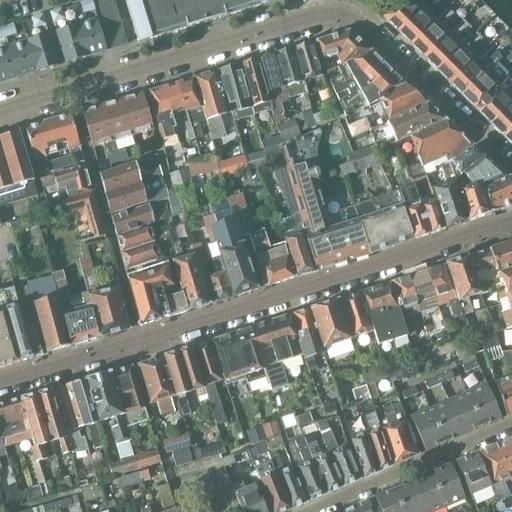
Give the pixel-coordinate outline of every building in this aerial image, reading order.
[(91,0),(81,3),(84,13),(94,10),(91,0)] [(125,0),(138,41),(138,43),(275,1),(275,0),(125,0)] [(402,0),(384,18),(398,32),(423,5),(418,0),(402,0)] [(411,45),(436,18),(430,12),(440,2),(438,0),(427,0),(427,1),(423,5),(398,32),(411,45)] [(118,13),(115,2),(107,5),(110,15),(118,13)] [(103,17),(110,15),(107,5),(100,7),(103,17)] [(436,18),(411,45),(424,58),(450,32),(443,25),(453,15),(446,8),(436,18)] [(51,13),(54,22),(64,19),(61,9),(51,13)] [(113,25),(121,23),(118,13),(110,15),(113,25)] [(43,15),(32,19),(35,28),(45,25),(43,15)] [(103,17),(106,28),(113,25),(110,15),(103,17)] [(78,26),(87,57),(107,51),(97,20),(78,26)] [(437,72),(467,42),(463,39),(460,42),(455,38),(462,31),(466,34),(471,28),(462,20),(450,32),(424,58),(437,72)] [(121,23),(113,25),(117,36),(124,33),(121,23)] [(3,28),(6,37),(16,34),(13,25),(3,28)] [(87,57),(78,26),(78,25),(57,31),(66,63),(87,57)] [(109,38),(117,36),(113,25),(106,28),(109,38)] [(350,31),(317,42),(318,47),(322,60),(337,56),(340,66),(372,53),(350,31)] [(120,47),(128,44),(124,33),(117,36),(120,47)] [(450,85),(477,58),(476,58),(479,55),(473,49),(483,39),(476,33),(467,43),(467,42),(437,72),(450,85)] [(27,40),(28,41),(37,72),(58,66),(48,34),(27,40)] [(120,47),(117,36),(109,38),(112,49),(120,47)] [(37,72),(28,41),(9,47),(18,78),(37,72)] [(307,94),(325,88),(314,48),(312,43),(293,48),(307,94)] [(0,83),(18,78),(9,47),(0,49),(0,83)] [(508,52),(503,47),(496,54),(484,66),(477,58),(450,85),(463,97),(490,71),(508,52)] [(307,94),(293,48),(275,54),(289,99),(307,94)] [(476,111),(503,84),(507,80),(504,77),(507,74),(503,71),(511,61),(511,56),(508,52),(490,71),(463,97),(476,111)] [(342,76),(330,81),(333,88),(383,63),(379,60),(372,53),(340,66),(338,67),(342,76)] [(258,59),(272,109),(276,123),(286,120),(282,104),(289,102),(288,99),(289,99),(275,54),(258,59)] [(241,64),(249,98),(253,114),(272,109),(258,59),(241,64)] [(351,96),(360,90),(393,73),(383,63),(333,88),(336,94),(347,89),(351,96)] [(249,98),(241,64),(217,71),(224,98),(227,97),(229,105),(232,114),(234,120),(253,114),(249,98)] [(193,78),(206,121),(212,141),(226,137),(220,118),(232,114),(229,105),(227,97),(224,98),(217,71),(193,78)] [(342,100),(339,102),(344,112),(365,100),(367,103),(404,84),(396,76),(393,74),(393,73),(360,90),(351,96),(342,100)] [(206,121),(193,78),(178,83),(191,129),(192,129),(194,139),(202,137),(198,123),(206,121)] [(191,129),(178,83),(164,87),(177,134),(178,134),(186,131),(189,141),(194,139),(192,129),(191,129)] [(404,84),(367,103),(370,109),(381,103),(388,116),(390,122),(427,104),(416,95),(415,94),(411,90),(410,89),(406,85),(405,84),(404,85),(404,84)] [(476,111),(490,124),(511,102),(511,93),(503,84),(476,111)] [(178,135),(178,134),(177,134),(164,87),(148,92),(150,97),(156,120),(162,140),(178,135)] [(142,94),(122,100),(133,136),(153,130),(142,94)] [(102,106),(114,142),(133,136),(122,100),(102,106)] [(511,102),(490,124),(503,137),(511,127),(511,102)] [(377,128),(370,131),(380,151),(396,144),(400,142),(410,137),(445,121),(441,118),(430,107),(427,104),(390,122),(377,128)] [(102,106),(83,112),(93,148),(114,142),(102,106)] [(336,111),(333,109),(313,116),(316,126),(338,116),(336,111)] [(311,112),(295,118),(295,120),(299,132),(315,126),(311,112)] [(55,147),(67,143),(69,150),(76,148),(80,147),(71,115),(48,122),(55,147)] [(295,120),(277,126),(281,137),(283,145),(301,137),(299,132),(295,120)] [(462,136),(445,121),(410,137),(421,165),(421,167),(423,166),(444,156),(447,161),(470,144),(462,137),(462,136)] [(48,122),(26,129),(34,160),(45,156),(44,150),(55,147),(48,122)] [(511,127),(503,137),(511,146),(511,127)] [(0,225),(1,226),(0,221),(0,207),(37,196),(33,182),(34,181),(19,131),(18,131),(18,132),(0,137),(0,225)] [(333,228),(317,175),(313,176),(301,137),(283,145),(279,147),(279,148),(306,238),(307,237),(317,272),(339,264),(344,262),(333,228)] [(269,140),(261,143),(264,152),(272,150),(269,140)] [(153,141),(143,144),(146,153),(156,150),(154,147),(153,141)] [(348,156),(351,164),(359,162),(377,156),(374,147),(348,156)] [(473,147),(449,164),(454,180),(485,157),(473,147)] [(287,247),(297,278),(317,272),(307,237),(306,238),(279,148),(272,150),(264,152),(268,165),(273,164),(289,214),(295,235),(285,239),(287,247)] [(124,150),(116,153),(119,163),(127,160),(124,150)] [(264,152),(245,158),(248,171),(268,165),(264,152)] [(116,153),(107,156),(110,165),(119,163),(116,153)] [(377,156),(364,160),(367,168),(380,164),(377,156)] [(444,156),(423,166),(425,172),(433,169),(434,167),(447,161),(444,156)] [(60,160),(62,169),(75,165),(72,157),(60,160)] [(486,191),(509,179),(485,157),(454,180),(468,222),(493,214),(493,213),(486,191)] [(245,158),(217,165),(219,171),(221,178),(248,171),(245,158)] [(62,169),(60,160),(47,164),(49,173),(62,169)] [(100,174),(106,194),(141,182),(135,163),(100,174)] [(351,164),(340,168),(344,177),(356,172),(353,164),(351,164)] [(447,186),(432,191),(446,229),(468,222),(454,180),(449,164),(442,168),(447,186)] [(62,201),(93,192),(85,166),(80,168),(41,179),(44,191),(49,204),(62,201)] [(160,167),(151,169),(154,179),(162,176),(160,167)] [(424,173),(410,177),(406,169),(398,172),(405,190),(397,193),(414,240),(446,229),(432,191),(425,172),(424,173)] [(188,170),(170,176),(175,195),(193,189),(188,170)] [(511,185),(509,179),(486,191),(493,213),(511,206),(511,185)] [(106,194),(111,215),(146,202),(141,182),(106,194)] [(166,190),(158,192),(159,195),(161,201),(168,199),(169,199),(166,190)] [(377,199),(375,199),(392,247),(394,246),(414,240),(397,193),(396,193),(396,192),(377,199)] [(266,287),(297,278),(287,247),(271,252),(264,230),(254,234),(242,194),(228,199),(235,221),(241,238),(248,236),(263,277),(261,277),(263,281),(264,285),(265,284),(266,287)] [(161,216),(153,218),(154,224),(161,222),(167,218),(182,214),(177,197),(176,197),(169,199),(168,199),(172,210),(160,214),(161,216)] [(373,200),(353,207),(371,254),(390,247),(392,247),(375,199),(373,200)] [(112,217),(117,236),(155,224),(154,224),(153,218),(149,205),(112,217)] [(334,225),(333,228),(344,262),(371,254),(353,207),(339,212),(344,224),(343,225),(340,223),(334,225)] [(13,235),(38,226),(35,215),(10,224),(13,235)] [(214,215),(204,218),(211,242),(215,241),(213,236),(211,228),(218,226),(214,215)] [(218,226),(211,228),(215,241),(216,244),(219,253),(221,260),(233,297),(258,289),(256,284),(248,259),(243,246),(241,238),(235,221),(218,226)] [(105,236),(101,222),(90,226),(94,239),(105,236)] [(151,225),(117,236),(121,254),(171,238),(169,229),(154,233),(151,225)] [(171,238),(121,254),(126,271),(161,259),(163,265),(169,263),(173,261),(169,247),(173,245),(171,238)] [(173,245),(169,247),(173,261),(186,304),(192,303),(197,308),(210,304),(198,266),(194,255),(191,256),(184,258),(180,243),(173,245)] [(511,243),(490,251),(498,274),(511,269),(511,243)] [(200,244),(192,246),(194,255),(198,266),(206,264),(200,244)] [(216,244),(206,247),(212,262),(221,260),(219,253),(216,244)] [(86,245),(80,247),(84,259),(89,257),(86,245)] [(490,251),(469,258),(479,286),(490,282),(493,292),(497,291),(500,290),(499,285),(502,283),(498,274),(490,251)] [(84,259),(79,261),(88,293),(87,293),(99,339),(131,329),(120,289),(96,296),(94,290),(95,290),(96,289),(97,288),(97,287),(97,286),(93,274),(94,273),(89,257),(84,259)] [(479,286),(469,258),(447,265),(464,317),(474,313),(468,299),(481,294),(479,286)] [(206,264),(198,266),(210,304),(233,297),(221,260),(212,262),(211,262),(206,264)] [(169,263),(176,288),(155,295),(162,319),(190,311),(189,309),(187,309),(186,305),(186,304),(173,261),(169,263)] [(134,280),(129,281),(140,326),(154,322),(160,320),(162,319),(155,295),(176,288),(169,263),(163,265),(164,270),(134,280)] [(464,317),(447,265),(429,271),(441,306),(449,303),(455,320),(464,317)] [(511,269),(498,274),(502,283),(499,285),(500,290),(504,289),(506,295),(511,293),(511,269)] [(441,306),(429,271),(409,277),(421,313),(426,311),(441,306)] [(45,279),(28,283),(29,286),(33,304),(48,354),(73,346),(58,297),(54,284),(52,277),(45,279)] [(408,318),(408,317),(421,313),(409,277),(392,283),(406,331),(413,328),(410,319),(408,318)] [(64,282),(54,284),(58,297),(73,346),(99,339),(87,293),(69,298),(65,285),(64,282)] [(406,331),(392,283),(376,288),(393,341),(408,336),(406,331)] [(29,286),(15,290),(21,314),(31,353),(32,359),(48,354),(33,304),(29,286)] [(32,359),(31,353),(21,314),(14,288),(0,292),(9,321),(20,362),(32,359)] [(375,331),(374,332),(379,345),(393,341),(376,288),(362,293),(375,331)] [(500,290),(497,291),(501,301),(507,299),(511,310),(504,312),(502,312),(508,330),(511,328),(511,293),(506,295),(504,289),(500,290)] [(0,290),(0,368),(8,366),(20,362),(17,353),(9,321),(5,310),(0,292),(0,290)] [(339,300),(352,339),(374,332),(375,331),(362,293),(339,300)] [(339,300),(312,309),(324,348),(352,339),(339,300)] [(312,309),(292,316),(303,355),(305,359),(309,371),(317,368),(313,356),(325,352),(324,348),(312,309)] [(292,316),(252,329),(267,378),(271,392),(287,386),(280,363),(303,355),(292,316)] [(458,325),(446,329),(449,337),(461,333),(458,325)] [(491,325),(482,329),(484,336),(493,332),(491,325)] [(238,340),(235,341),(246,379),(248,384),(267,378),(252,329),(235,334),(235,335),(237,335),(238,340)] [(446,330),(435,334),(438,341),(449,338),(446,330)] [(480,338),(484,352),(500,347),(496,333),(480,338)] [(230,336),(212,342),(226,386),(246,379),(235,341),(231,342),(229,338),(230,337),(230,336)] [(456,351),(460,361),(461,360),(469,357),(470,357),(478,354),(474,343),(456,351)] [(193,353),(204,388),(210,406),(216,425),(226,421),(214,383),(221,381),(212,353),(209,344),(192,349),(193,353)] [(500,347),(484,352),(485,353),(487,362),(488,361),(503,357),(502,353),(500,347)] [(192,349),(178,354),(190,393),(196,391),(204,388),(193,353),(192,349)] [(503,357),(506,365),(511,362),(511,351),(502,353),(503,357)] [(190,393),(178,354),(164,358),(176,396),(182,417),(190,414),(185,394),(190,393)] [(469,357),(461,360),(463,366),(472,363),(470,357),(469,357)] [(164,358),(139,367),(150,405),(156,403),(160,416),(162,425),(170,423),(169,418),(172,417),(171,413),(175,412),(171,398),(176,396),(164,358)] [(475,362),(463,367),(466,374),(478,368),(475,362)] [(127,428),(147,421),(132,367),(110,374),(120,403),(127,428)] [(414,367),(402,371),(404,379),(416,375),(414,367)] [(386,369),(364,376),(368,385),(374,383),(390,378),(386,369)] [(401,369),(390,372),(394,383),(404,379),(402,371),(401,369)] [(511,370),(493,377),(506,416),(511,413),(511,370)] [(438,378),(441,385),(454,379),(451,373),(438,378)] [(85,381),(97,424),(112,420),(113,424),(119,422),(120,427),(112,429),(116,445),(131,441),(127,428),(120,403),(110,374),(85,381)] [(441,385),(438,378),(425,384),(427,390),(441,385)] [(67,387),(79,430),(88,428),(94,450),(103,447),(97,424),(85,381),(67,387)] [(368,385),(366,386),(371,400),(379,398),(374,383),(368,385)] [(483,427),(502,419),(487,385),(467,393),(483,427)] [(366,386),(352,391),(357,405),(371,400),(366,386)] [(53,391),(71,453),(72,455),(88,451),(84,435),(80,436),(79,430),(67,387),(53,391)] [(414,389),(402,394),(405,400),(417,395),(414,389)] [(38,396),(51,443),(59,440),(63,455),(71,453),(53,391),(38,396)] [(449,402),(464,435),(483,427),(467,393),(449,402)] [(38,396),(22,400),(33,438),(36,447),(31,448),(34,455),(36,463),(39,462),(48,459),(43,445),(51,443),(38,396)] [(18,443),(33,438),(22,400),(6,405),(18,443)] [(464,435),(449,402),(430,410),(445,444),(464,435)] [(335,404),(323,408),(325,416),(338,412),(335,404)] [(0,433),(4,447),(18,443),(6,405),(0,406),(0,433)] [(393,466),(420,454),(406,421),(401,406),(376,414),(393,466)] [(426,452),(445,444),(430,410),(411,418),(426,452)] [(309,413),(296,417),(300,427),(313,422),(309,413)] [(376,413),(361,418),(379,472),(393,466),(376,414),(376,413)] [(361,418),(346,422),(352,440),(365,478),(379,472),(361,418)] [(325,420),(316,423),(320,433),(328,429),(325,420)] [(277,425),(264,429),(268,440),(281,435),(277,425)] [(262,427),(246,432),(247,435),(251,446),(266,440),(262,427)] [(343,487),(360,480),(346,445),(338,449),(330,432),(322,436),(329,453),(343,487)] [(271,461),(291,509),(307,503),(292,467),(285,470),(275,448),(283,445),(280,435),(271,439),(263,442),(268,453),(271,461)] [(327,494),(343,487),(329,453),(321,456),(312,435),(303,439),(327,494)] [(188,436),(163,444),(165,453),(187,447),(191,446),(188,436)] [(294,439),(304,463),(296,467),(310,501),(327,494),(303,439),(302,436),(294,439)] [(511,439),(497,446),(511,480),(511,482),(511,439)] [(263,442),(254,445),(259,457),(268,453),(263,442)] [(222,443),(207,447),(211,458),(221,455),(225,454),(222,443)] [(197,445),(187,448),(192,462),(201,460),(197,445)] [(511,480),(497,446),(478,454),(492,486),(499,501),(509,496),(504,484),(511,480)] [(172,453),(176,467),(192,462),(187,448),(172,453)] [(135,458),(139,470),(160,463),(157,451),(135,458)] [(478,454),(457,463),(471,495),(492,486),(478,454)] [(34,455),(29,457),(38,485),(45,483),(39,462),(36,463),(34,455)] [(222,459),(220,459),(224,468),(235,463),(232,455),(222,459)] [(135,458),(109,465),(113,477),(139,470),(135,458)] [(271,461),(255,468),(273,511),(284,511),(291,509),(271,461)] [(447,507),(466,499),(451,465),(432,473),(447,507)] [(435,511),(447,507),(432,473),(413,482),(426,511),(435,511)] [(69,475),(61,478),(65,493),(73,490),(69,475)] [(126,477),(120,479),(122,488),(123,488),(135,484),(133,475),(126,477)] [(266,511),(255,485),(245,489),(242,481),(231,486),(242,511),(266,511)] [(426,511),(413,482),(395,490),(404,511),(426,511)] [(99,483),(81,488),(85,503),(104,498),(99,483)] [(39,486),(31,488),(35,500),(43,498),(39,486)] [(163,511),(176,511),(167,486),(156,489),(163,511)] [(31,488),(23,491),(27,503),(35,500),(31,488)] [(5,492),(10,509),(22,505),(17,489),(5,492)] [(404,511),(395,490),(375,498),(381,511),(404,511)] [(379,511),(374,498),(357,506),(359,511),(379,511)] [(55,503),(57,510),(71,506),(69,499),(55,503)] [(48,511),(57,510),(55,503),(41,507),(42,511),(48,511)]
